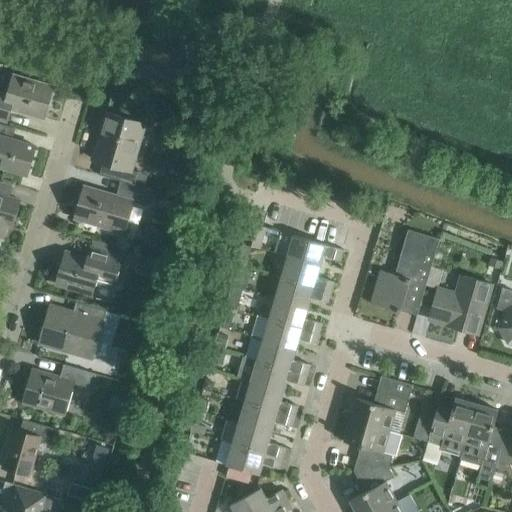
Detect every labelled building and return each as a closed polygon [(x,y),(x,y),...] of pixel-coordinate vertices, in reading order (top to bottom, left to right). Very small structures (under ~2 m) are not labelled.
[(52,87),(33,81),(12,75),(6,94),(0,92),(0,116),(7,119),(10,107),(44,117),(52,87)] [(99,174),(120,181),(134,184),(137,172),(131,170),(145,123),(106,112),(99,135),(104,137),(97,161),(103,163),(99,174)] [(165,115),(162,122),(171,125),(174,118),(165,115)] [(9,126),(0,123),(0,166),(27,174),(35,146),(6,137),(9,126)] [(0,234),(4,236),(7,223),(12,225),(20,200),(0,194),(0,192),(3,182),(0,181),(0,234)] [(133,200),(146,203),(150,189),(134,184),(120,181),(116,194),(85,185),(75,219),(123,233),(133,200)] [(259,248),(266,227),(249,222),(243,241),(244,241),(243,243),(252,246),(259,248)] [(380,270),(371,303),(400,312),(403,303),(420,308),(440,238),(408,229),(395,274),(380,270)] [(340,261),(343,249),(294,235),(287,256),(320,265),(323,256),(340,261)] [(247,265),(252,246),(243,243),(237,262),(247,265)] [(122,257),(91,247),(87,261),(64,254),(56,283),(92,293),(96,282),(113,287),(122,257)] [(317,276),(320,265),(287,256),(281,276),(331,291),(334,281),(317,276)] [(157,261),(152,276),(163,279),(167,264),(157,261)] [(447,324),(447,325),(478,334),(492,284),(462,275),(456,293),(438,288),(429,319),(447,324)] [(328,302),(331,291),(281,276),(275,297),(308,307),(311,297),(328,302)] [(231,285),(226,306),(237,309),(243,288),(231,285)] [(305,317),(308,307),(275,297),(269,318),(258,314),(257,315),(319,333),(322,322),(305,317)] [(107,310),(76,301),(73,312),(49,306),(39,341),(93,357),(107,310)] [(511,305),(504,310),(499,327),(508,343),(511,344),(511,305)] [(234,314),(225,311),(220,326),(230,329),(234,314)] [(316,343),(319,333),(257,315),(252,335),(263,339),(296,349),(299,338),(316,343)] [(293,359),(296,349),(263,339),(252,335),(245,357),(257,360),(307,375),(310,364),(293,359)] [(214,347),(211,359),(223,363),(227,351),(214,347)] [(307,375),(257,360),(251,381),(284,390),(287,380),(304,385),(307,375)] [(32,370),(23,401),(65,413),(74,383),(88,387),(92,372),(64,364),(60,378),(32,370)] [(284,390),(251,381),(242,378),(236,399),(245,402),(295,416),(298,405),(281,400),(284,390)] [(405,412),(409,399),(412,388),(385,381),(378,404),(357,398),(351,419),(389,430),(396,409),(405,412)] [(462,455),(477,403),(455,397),(449,418),(436,414),(428,442),(430,442),(427,453),(439,456),(441,449),(462,455)] [(292,426),(295,416),(245,402),(239,423),(272,432),(275,421),(292,426)] [(477,403),(462,455),(461,459),(482,465),(478,477),(492,481),(505,434),(492,431),(498,410),(477,403)] [(55,444),(59,429),(23,419),(20,430),(14,428),(3,467),(29,475),(39,440),(55,444)] [(383,452),(389,430),(351,419),(345,441),(365,447),(359,470),(389,467),(393,454),(383,452)] [(269,442),(272,432),(239,423),(233,444),(283,458),(286,447),(269,442)] [(511,436),(505,434),(492,481),(498,462),(510,465),(511,459),(511,436)] [(280,468),(283,458),(233,444),(227,464),(230,465),(242,469),(259,474),(263,463),(280,468)] [(230,465),(226,477),(238,481),(242,469),(230,465)] [(357,511),(375,511),(396,500),(386,481),(395,476),(389,467),(359,470),(369,489),(350,500),(357,511)] [(94,502),(98,490),(71,482),(68,494),(94,502)] [(47,511),(52,496),(15,485),(10,504),(1,501),(0,504),(0,511),(47,511)] [(235,511),(261,511),(287,498),(282,489),(266,498),(261,487),(231,504),(235,511)] [(285,511),(293,508),(287,498),(261,511),(285,511)] [(402,511),(396,500),(375,511),(402,511)]
